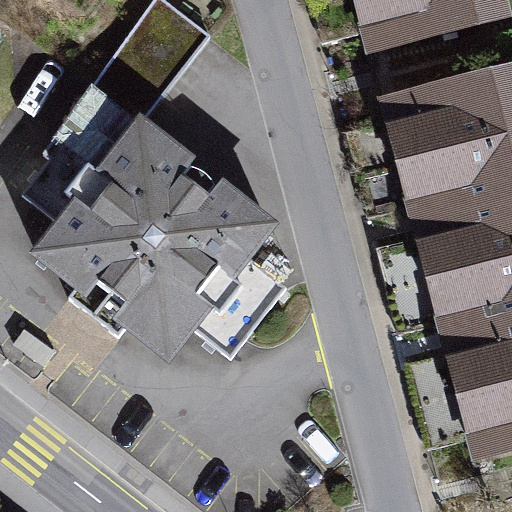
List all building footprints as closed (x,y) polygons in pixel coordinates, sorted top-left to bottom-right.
[(62,227),(191,330),(231,361),(286,289),(246,259),(270,228),(219,190),(211,200),(182,178),(191,167),(140,128),(210,37),(161,0),(159,0),(41,154),(50,161),(22,197),(62,227)] [(501,0),(371,0),(384,46),(505,15),(501,0)] [(511,71),(398,101),(414,160),(511,134),(511,71)] [(511,134),(414,160),(429,218),(511,196),(511,134)] [(511,196),(429,218),(444,277),(511,259),(511,196)] [(191,330),(62,227),(38,258),(79,289),(69,301),(119,339),(128,328),(169,360),(191,330)] [(511,259),(444,277),(460,336),(511,322),(511,259)] [(511,322),(460,336),(475,395),(511,385),(511,322)] [(511,385),(475,395),(490,453),(511,447),(511,385)]
